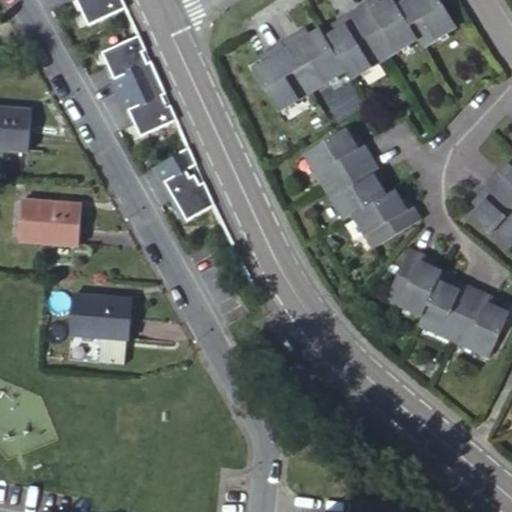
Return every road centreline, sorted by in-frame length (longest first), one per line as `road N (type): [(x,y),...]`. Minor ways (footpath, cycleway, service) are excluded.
road 1 (tertiary): [(162,14),(271,252),(313,319),(367,377),(511,497)]
road 2 (residential): [(21,0),(268,436),(265,511)]
road 3 (residential): [(511,81),(441,155),(439,180)]
